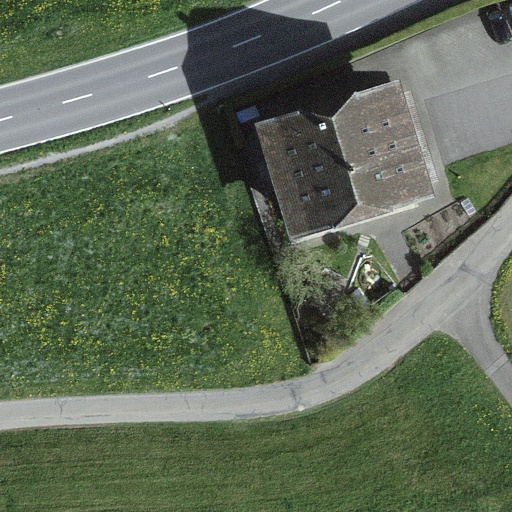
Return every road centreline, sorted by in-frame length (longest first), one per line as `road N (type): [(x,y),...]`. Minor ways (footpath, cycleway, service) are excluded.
road 1 (unclassified): [(511,226),(443,295),(311,390),(0,414)]
road 2 (secondary): [(0,118),(160,74),(343,0)]
